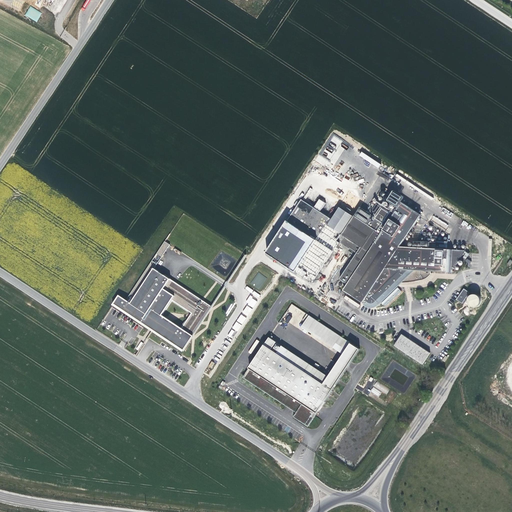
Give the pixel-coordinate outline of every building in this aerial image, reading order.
[(30,6),(25,15),(37,22),(42,13),(30,6)] [(334,166),(344,148),(339,145),(334,155),(328,152),(325,158),(319,154),(315,160),(326,166),(328,162),(334,166)] [(378,168),(381,164),(361,152),(359,156),(378,168)] [(313,207),(320,211),(326,203),(319,198),(313,207)] [(367,226),(353,216),(340,234),(336,241),(355,254),(338,279),(347,284),(343,291),(361,303),(362,302),(364,304),(363,306),(367,308),(372,308),(377,306),(398,284),(407,283),(415,282),(422,279),(427,277),(432,272),(449,272),(450,270),(451,270),(464,250),(398,247),(420,215),(400,203),(392,215),(380,207),(367,226)] [(340,234),(353,216),(336,204),(323,223),(340,234)] [(430,223),(446,229),(448,223),(432,217),(430,223)] [(155,269),(171,245),(165,242),(150,265),(143,261),(113,305),(114,306),(115,305),(183,351),(212,307),(155,269)] [(469,291),(463,288),(457,299),(462,302),(463,301),(465,302),(467,299),(465,298),(469,291)] [(468,296),(468,300),(468,301),(469,303),(471,305),(473,305),(475,305),(477,305),(479,304),(480,301),(480,298),(480,296),(478,294),(476,293),(474,293),(472,293),(470,294),(468,296)] [(253,307),(257,301),(249,296),(245,302),(253,307)] [(242,312),(248,316),(252,309),(246,305),(242,312)] [(284,316),(301,328),(309,316),(291,305),(284,316)] [(238,331),(245,317),(240,314),(237,322),(235,322),(232,329),(238,331)] [(343,355),(351,344),(309,316),(301,328),(317,338),(343,355)] [(430,355),(401,336),(393,348),(422,366),(430,355)] [(272,350),(277,343),(270,338),(243,378),(297,413),(294,417),(309,427),(346,370),(337,365),(329,378),(324,385),(299,368),(272,350)] [(329,378),(277,343),(272,350),(299,368),(324,385),(329,378)] [(342,357),(351,363),(359,350),(351,344),(343,355),(342,357)] [(337,365),(346,370),(351,363),(342,357),(337,365)] [(377,381),(374,386),(386,394),(390,389),(377,381)] [(373,387),(370,391),(366,388),(363,392),(367,396),(371,391),(378,397),(381,393),(373,387)]
